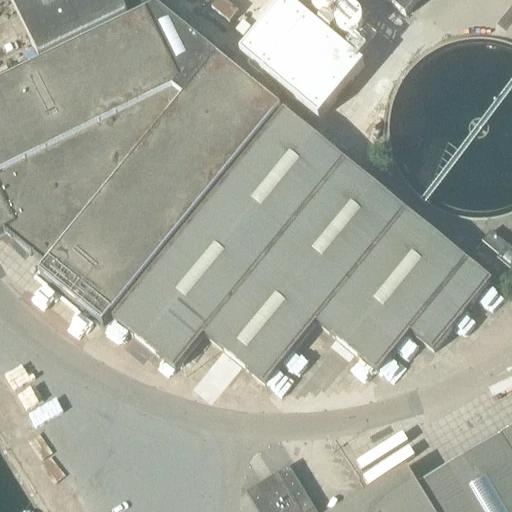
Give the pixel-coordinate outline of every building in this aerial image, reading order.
[(118,0),(8,0),(39,62),(128,19),(118,0)] [(220,0),(211,11),(230,25),(239,14),(221,0),(220,0)] [(263,0),(237,32),(245,38),(301,85),(332,47),(274,0),(263,0)] [(46,267),(40,276),(103,327),(281,110),(157,9),(130,22),(0,86),(0,235),(5,233),(46,267)] [(502,218),(507,216),(511,214),(511,45),(509,45),(503,43),(497,41),(492,40),(486,40),(480,39),(473,40),(469,40),(464,41),(459,42),(453,43),(447,45),(441,48),(437,50),(433,52),(430,54),(426,57),(421,60),(418,64),(413,68),(409,73),(406,77),(403,82),(400,86),(399,89),(397,91),(396,96),(393,102),(392,105),(392,108),(391,111),(390,114),(389,120),(389,127),(389,133),(389,136),(389,139),(390,142),(390,147),(392,153),(394,159),(395,164),(397,167),(398,169),(399,172),(402,178),(405,182),(407,184),(410,188),(414,193),(417,196),(421,199),(423,201),(428,205),(435,209),(442,213),(447,214),(451,216),(457,218),(463,219),(471,220),(476,221),(482,221),(490,220),(496,219),(502,218)] [(468,265),(284,113),(113,321),(175,372),(204,338),(265,388),(316,325),(377,375),(411,335),(434,354),(472,307),(492,283),(468,265)] [(497,260),(511,272),(511,271),(511,250),(491,233),(482,243),(499,258),(497,260)] [(339,511),(511,511),(511,432),(424,485),(428,491),(422,495),(407,471),(339,511)] [(253,511),(309,511),(282,468),(241,493),(253,511)]
